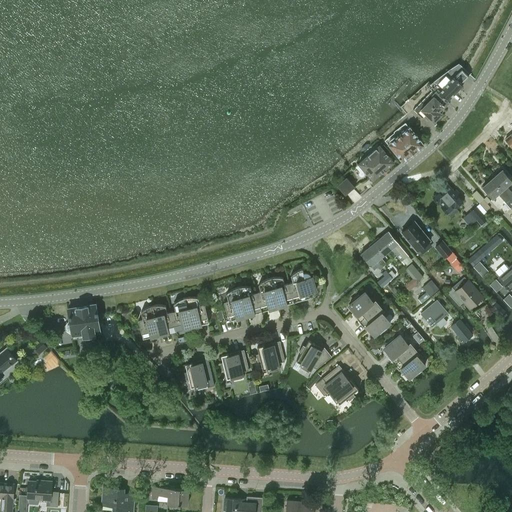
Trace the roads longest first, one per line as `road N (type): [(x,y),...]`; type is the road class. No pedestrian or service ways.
road 1 (tertiary): [(0,300),(156,280),(321,229),(448,128),(511,27)]
road 2 (residential): [(155,352),(325,309),(423,431)]
road 3 (residential): [(208,470),(340,478)]
road 4 (residential): [(81,461),(208,470)]
